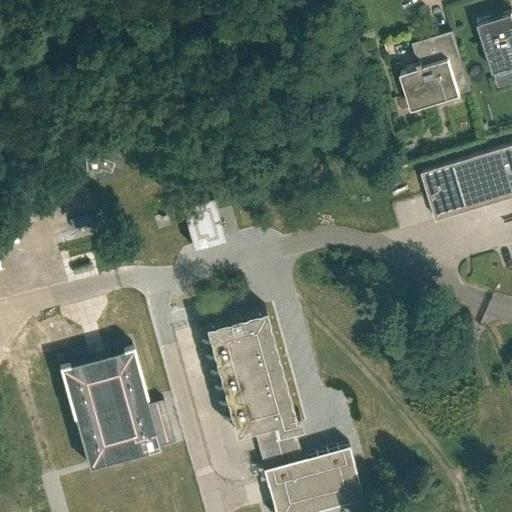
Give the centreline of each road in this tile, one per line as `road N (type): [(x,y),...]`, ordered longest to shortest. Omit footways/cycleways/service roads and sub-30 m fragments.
road 1 (unknown): [(273,250),(311,382),(343,417)]
road 2 (track): [(511,443),(467,339),(477,297)]
